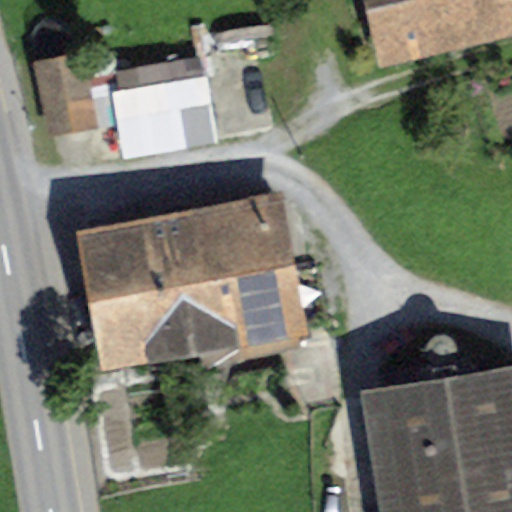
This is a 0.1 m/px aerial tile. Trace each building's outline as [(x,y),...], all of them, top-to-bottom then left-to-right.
[(477,39),(474,24),(511,14),(511,0),(377,0),(391,59),(477,39)] [(90,114),(91,114),(84,79),(79,57),(40,65),(52,122),(90,114)] [(91,114),(90,114),(93,129),(125,123),(130,151),(209,138),(200,83),(161,90),(160,85),(124,91),(125,97),(120,98),(115,73),(84,79),(91,114)] [(93,231),(117,361),(289,331),(265,198),(191,211),(93,231)] [(381,375),(403,511),(511,511),(511,394),(510,381),(417,395),(413,370),(381,375)]
